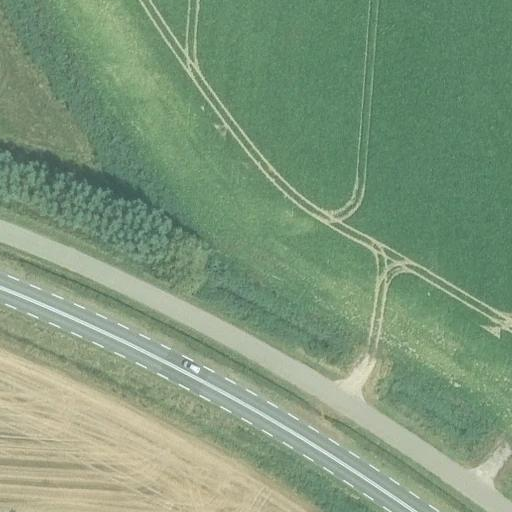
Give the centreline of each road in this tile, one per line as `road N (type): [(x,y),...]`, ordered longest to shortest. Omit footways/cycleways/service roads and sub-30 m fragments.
road 1 (tertiary): [(504,511),(261,351),(87,262),(0,229)]
road 2 (primary): [(414,511),(229,397),(82,320),(0,288)]
